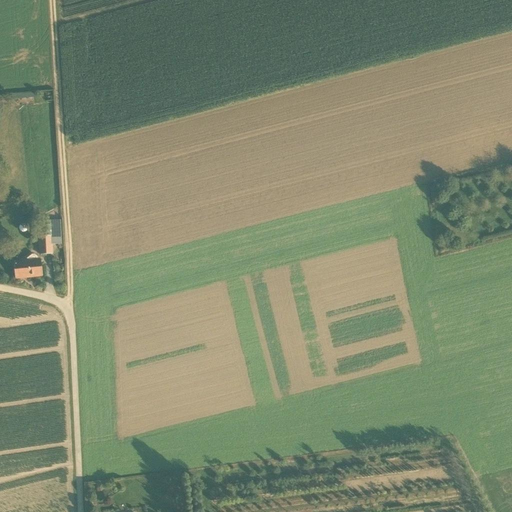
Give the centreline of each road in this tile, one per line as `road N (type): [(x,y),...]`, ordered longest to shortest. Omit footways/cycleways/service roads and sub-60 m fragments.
road 1 (track): [(52,0),(70,293),(64,305)]
road 2 (unclassified): [(81,511),(72,320),(54,299),(0,287)]
